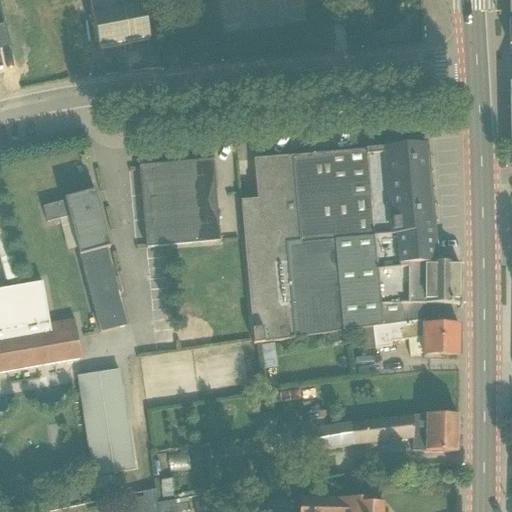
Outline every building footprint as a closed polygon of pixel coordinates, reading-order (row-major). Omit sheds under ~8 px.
[(112,0),(86,0),(97,54),(122,49),(112,0)] [(138,0),(112,0),(122,49),(148,44),(138,0)] [(511,0),(503,0),(504,18),(511,17),(511,0)] [(330,24),(316,24),(317,53),(331,52),(330,24)] [(499,54),(511,53),(511,26),(498,27),(499,54)] [(389,28),(357,31),(358,50),(391,47),(389,28)] [(0,75),(11,73),(1,36),(0,35),(0,75)] [(357,150),(362,209),(425,204),(420,145),(357,150)] [(147,252),(225,245),(218,163),(140,170),(147,252)] [(85,258),(116,250),(102,194),(71,202),(85,258)] [(400,269),(431,267),(425,204),(362,209),(368,272),(400,269)] [(401,306),(456,306),(456,267),(431,267),(400,269),(401,306)] [(0,378),(84,362),(78,322),(55,325),(49,285),(17,290),(0,292),(0,378)] [(414,358),(454,360),(456,328),(416,326),(414,358)] [(132,475),(116,376),(95,378),(74,381),(89,481),(132,475)] [(258,389),(259,406),(302,402),(301,386),(258,389)] [(405,455),(453,455),(453,420),(405,419),(405,455)] [(161,511),(158,485),(130,489),(131,499),(97,503),(98,511),(161,511)] [(382,511),(383,507),(359,507),(359,500),(288,500),(288,511),(382,511)]
